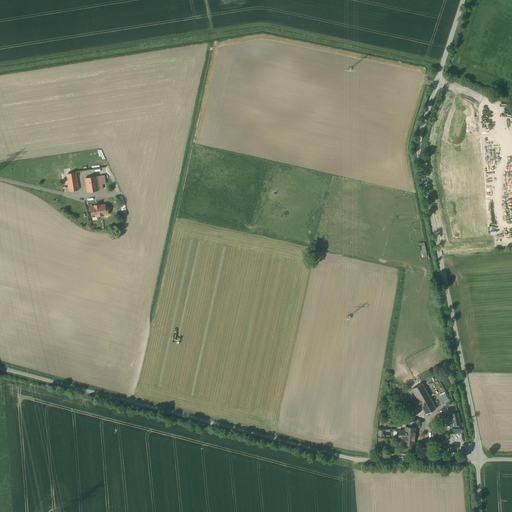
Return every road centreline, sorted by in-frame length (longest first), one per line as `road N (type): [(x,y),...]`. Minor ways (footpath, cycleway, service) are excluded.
road 1 (unclassified): [(0,368),(357,460),(477,459)]
road 2 (unclassified): [(477,459),(420,147),(462,0)]
